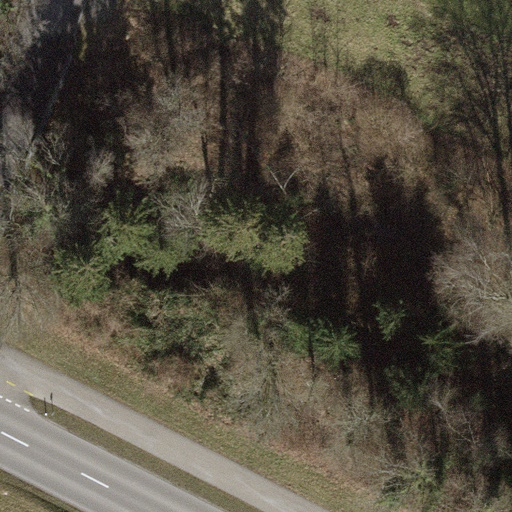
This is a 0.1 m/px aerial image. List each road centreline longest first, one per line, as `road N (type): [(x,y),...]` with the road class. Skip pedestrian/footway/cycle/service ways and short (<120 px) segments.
road 1 (tertiary): [(0,430),(159,511)]
road 2 (unclassified): [(59,0),(0,152)]
